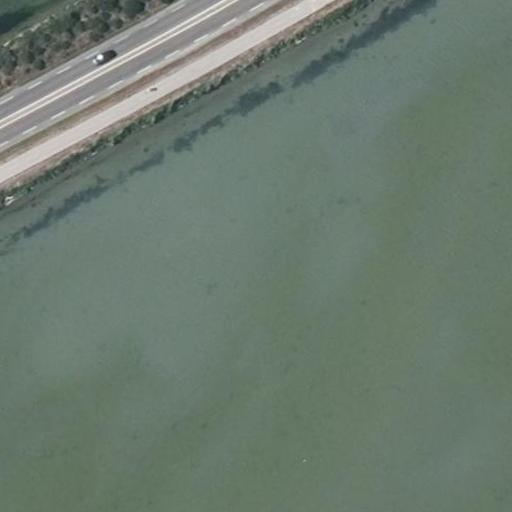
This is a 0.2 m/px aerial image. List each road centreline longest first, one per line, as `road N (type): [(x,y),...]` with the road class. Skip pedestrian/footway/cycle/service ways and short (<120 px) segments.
road 1 (primary): [(0,134),(251,0)]
road 2 (primary): [(205,0),(0,109)]
